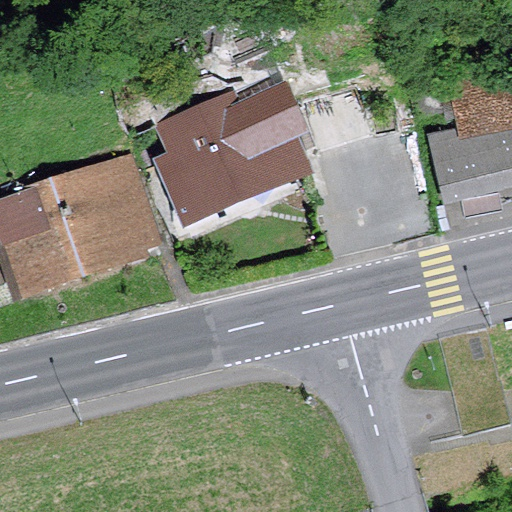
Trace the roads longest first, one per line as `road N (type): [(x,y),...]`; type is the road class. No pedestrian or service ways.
road 1 (primary): [(339,304),(0,384)]
road 2 (residential): [(339,304),(394,511)]
road 3 (primary): [(339,304),(511,263)]
